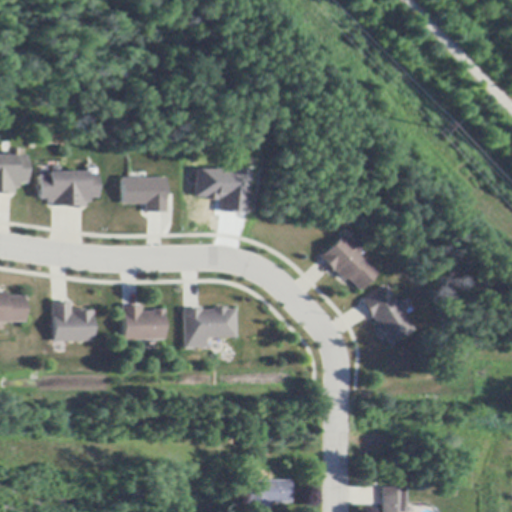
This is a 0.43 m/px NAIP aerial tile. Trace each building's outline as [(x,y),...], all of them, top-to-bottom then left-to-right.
[(8,195),(0,195),(0,156),(23,157),(22,184),(15,184),(15,189),(10,189),(10,195),(8,195)] [(245,170),(210,168),(210,169),(191,168),(189,196),(199,197),(199,199),(212,200),(212,198),(214,198),(213,212),(232,213),(233,212),(242,212),(245,170)] [(79,208),(64,209),(64,207),(50,207),(48,207),(48,205),(42,205),(42,200),(36,200),(35,177),(45,177),(45,174),(84,173),(84,175),(93,175),(94,199),(86,199),(87,204),(82,204),(82,208),(79,208)] [(160,176),(115,176),(115,204),(138,204),(138,212),(161,212),(161,201),(160,201),(160,176)] [(376,270),(353,294),(315,257),(338,233),(376,270)] [(411,332),(383,347),(358,299),(386,284),(411,332)] [(22,323),(0,323),(0,293),(4,293),(4,298),(22,298),(22,323)] [(90,342),(50,343),(49,318),(48,318),(48,304),(67,303),(67,316),(69,315),(69,310),(81,310),(81,312),(90,311),(90,317),(89,317),(90,342)] [(161,341),(120,342),(119,316),(118,316),(118,307),(137,307),(138,313),(150,313),(150,311),(161,311),(162,316),(161,316),(161,341)] [(233,339),(180,340),(180,310),(199,310),(199,311),(210,311),(210,309),(223,309),(223,311),(233,311),(233,339)] [(260,510),(249,510),(246,510),(246,501),(247,501),(246,482),(289,482),(290,504),(267,504),(267,510),(260,510)] [(395,489),(406,489),(405,511),(380,511),(381,506),(381,489),(395,489)]
